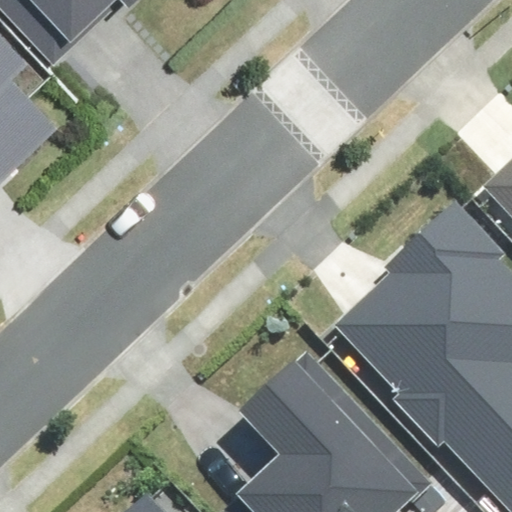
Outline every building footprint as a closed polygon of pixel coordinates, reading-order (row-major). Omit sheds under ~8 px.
[(13,0),(53,42),(98,0),(128,0),(138,10),(149,0),(13,0)] [(0,175),(63,118),(6,57),(24,41),(0,15),(0,175)] [(511,153),(485,179),(511,208),(511,153)] [(386,271),(338,316),(511,497),(511,269),(498,254),(508,245),(456,190),(379,263),(386,271)] [(240,486),(263,511),(400,511),(448,469),(320,328),(239,401),(282,448),(240,486)] [(175,511),(154,488),(128,511),(175,511)]
